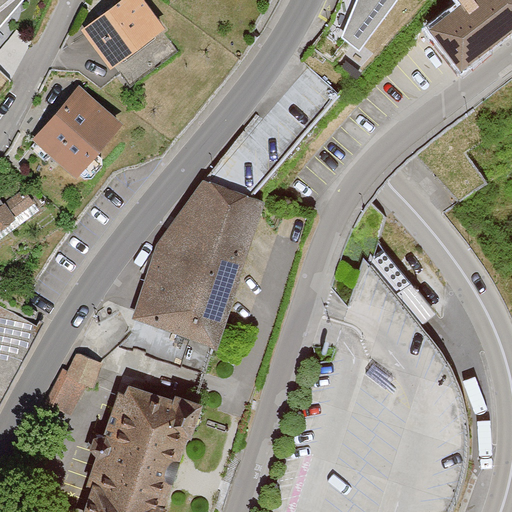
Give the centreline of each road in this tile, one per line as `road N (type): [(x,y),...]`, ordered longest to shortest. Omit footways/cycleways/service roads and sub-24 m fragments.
road 1 (tertiary): [(0,79),(216,94),(329,138),(390,183),(458,267),(501,341),(511,382)]
road 2 (residential): [(240,511),(324,250),(358,187),(397,143),(511,54)]
road 3 (residential): [(309,0),(250,90),(101,277),(0,444)]
road 4 (residential): [(75,0),(0,146)]
